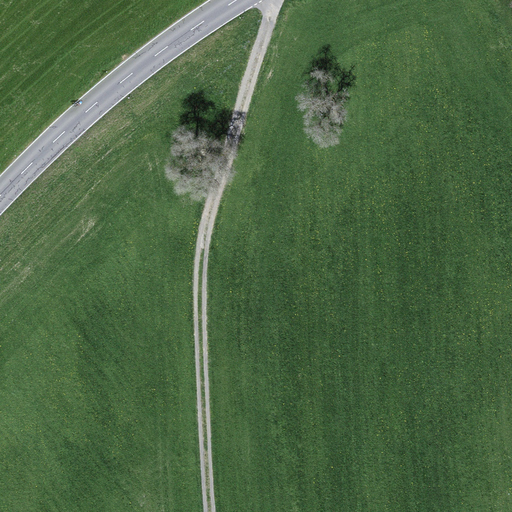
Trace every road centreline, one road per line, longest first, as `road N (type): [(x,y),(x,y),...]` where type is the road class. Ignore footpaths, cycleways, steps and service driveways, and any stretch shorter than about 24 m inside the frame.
road 1 (track): [(273,0),(212,200),(198,280),(210,511)]
road 2 (secondary): [(0,196),(130,74),(237,0)]
